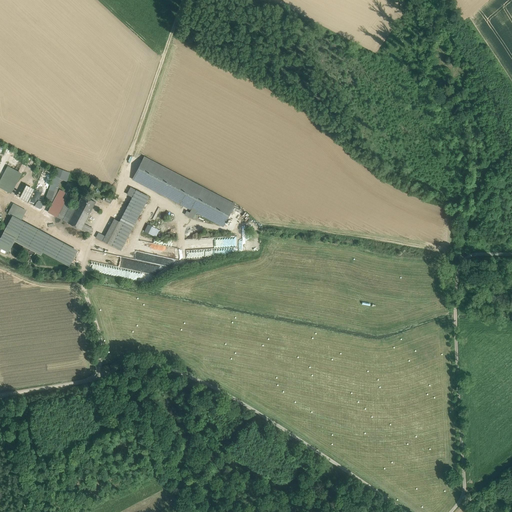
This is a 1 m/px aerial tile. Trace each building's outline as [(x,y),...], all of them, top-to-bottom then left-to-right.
[(235,203),(146,157),(133,180),(223,227),(235,203)] [(0,180),(0,187),(12,193),(22,172),(7,165),(0,180)] [(54,176),(46,198),(51,200),(60,178),(54,176)] [(26,185),(20,198),(30,202),(30,200),(37,203),(42,191),(37,189),(26,185)] [(96,202),(82,195),(77,205),(77,206),(90,213),(96,202)] [(41,209),(44,202),(38,199),(35,206),(41,209)] [(67,200),(58,217),(63,220),(72,203),(67,200)] [(131,200),(119,221),(123,223),(132,228),(144,206),(131,200)] [(90,213),(77,206),(77,205),(72,203),(63,220),(81,230),(83,226),(84,224),(90,213)] [(114,219),(103,241),(111,245),(123,223),(119,221),(114,219)] [(123,223),(111,245),(121,250),(132,228),(123,223)] [(93,228),(84,224),(83,226),(89,229),(87,233),(90,234),(93,228)] [(77,252),(50,237),(43,251),(43,250),(70,265),(77,252)] [(185,248),(194,248),(194,245),(192,245),(192,239),(185,239),(185,248)] [(150,259),(151,253),(172,257),(173,252),(176,252),(177,247),(139,240),(136,252),(148,254),(147,257),(147,258),(150,259)] [(95,252),(93,261),(116,265),(118,255),(95,252)]
